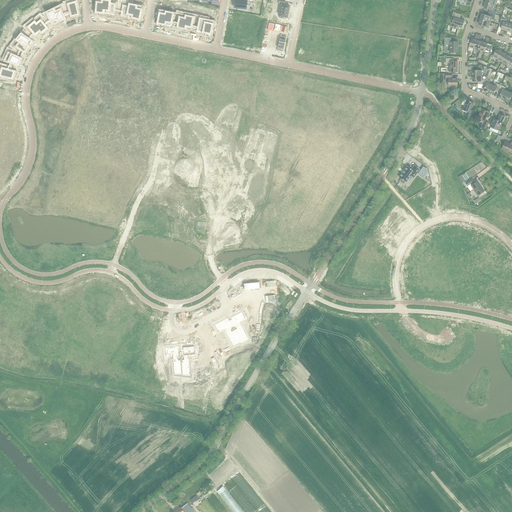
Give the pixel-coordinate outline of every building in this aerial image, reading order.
[(75,0),(74,0),(65,3),(67,10),(70,9),(72,16),(78,15),(76,7),(77,6),(75,0)] [(109,1),(108,12),(113,13),(114,7),(117,7),(117,0),(108,0),(108,1),(109,1)] [(244,0),(234,0),(234,7),(246,9),(247,1),(253,1),(252,0),(244,0),(245,0),(244,0)] [(122,1),(120,8),(123,9),(122,15),(128,16),(130,5),(131,3),(122,1)] [(279,1),(278,4),(281,4),(279,15),(279,17),(283,18),(284,16),(287,17),(289,6),(285,5),(285,2),(279,1)] [(496,5),(486,2),(484,7),(490,10),(489,12),(496,14),(497,11),(494,10),(496,5)] [(61,5),(53,10),(58,20),(64,18),(62,14),(65,12),(61,5)] [(135,6),(133,17),(139,18),(140,12),(141,12),(142,7),(135,6)] [(53,10),(44,14),(47,19),(50,18),(53,23),(58,20),(53,10)] [(159,11),(158,15),(160,16),(158,22),(164,23),(166,12),(159,11)] [(166,12),(164,23),(170,25),(171,19),(175,19),(176,14),(166,12)] [(178,12),(176,18),(180,19),(178,26),(184,27),(187,14),(178,12)] [(453,17),(455,12),(453,12),(450,19),(452,20),(451,23),(454,24),(453,27),(455,28),(456,29),(456,28),(458,29),(459,27),(462,28),(463,23),(464,23),(465,21),(453,17)] [(482,13),(480,19),(490,22),(491,19),(494,20),(496,14),(489,12),(489,15),(482,13)] [(187,14),(184,27),(190,29),(191,23),(194,23),(196,16),(187,14)] [(40,15),(33,21),(41,32),(46,28),(42,23),(45,21),(40,15)] [(197,16),(196,24),(199,24),(198,30),(204,31),(206,20),(207,20),(207,18),(197,16)] [(499,26),(502,27),(501,29),(507,31),(509,23),(506,22),(506,20),(501,18),(499,26)] [(490,22),(480,19),(478,24),(485,26),(484,29),(490,31),(492,26),(489,25),(490,22)] [(206,20),(204,31),(210,33),(211,27),(214,28),(216,21),(207,20),(206,20)] [(33,21),(25,27),(29,32),(32,30),(37,35),(41,32),(33,21)] [(231,30),(230,38),(236,39),(237,32),(241,33),(242,25),(232,23),(230,30),(231,30)] [(245,26),(243,33),(246,34),(245,40),(251,41),(253,30),(254,30),(254,28),(245,26)] [(253,30),(251,41),(257,42),(258,37),(261,37),(263,32),(254,30),(253,30)] [(266,30),(264,38),(267,38),(266,44),(272,45),(274,34),(275,34),(275,32),(266,30)] [(18,39),(28,46),(31,41),(26,38),(28,35),(23,31),(18,39)] [(274,34),(272,45),(278,47),(279,41),(282,42),(283,36),(275,34),(274,34)] [(458,52),(458,41),(451,41),(451,37),(444,37),(444,45),(449,45),(449,52),(458,52)] [(17,38),(11,46),(17,50),(19,48),(24,51),(28,46),(18,39),(17,38)] [(469,47),(474,48),(477,39),(472,38),(469,47)] [(477,39),(474,48),(480,50),(482,41),(477,39)] [(313,42),(311,53),(316,55),(318,49),(321,49),(322,42),(313,40),(313,42)] [(482,41),(480,50),(485,52),(488,42),(482,41)] [(324,42),(322,50),(326,50),(325,56),(330,57),(333,44),(324,42)] [(488,42),(485,52),(484,55),(487,56),(488,53),(490,53),(493,44),(488,42)] [(333,44),(330,57),(336,59),(337,54),(341,55),(342,46),(333,44)] [(344,46),(342,54),(346,54),(345,60),(350,61),(353,50),(354,48),(344,46)] [(493,56),(497,59),(503,51),(498,48),(493,56)] [(10,50),(6,60),(11,63),(11,61),(17,64),(20,59),(14,56),(16,53),(10,50)] [(353,50),(350,61),(356,63),(357,57),(361,58),(362,52),(353,50)] [(503,51),(497,59),(502,62),(507,54),(503,51)] [(373,55),(370,66),(376,67),(377,61),(381,62),(382,54),(373,52),(372,54),(373,55)] [(363,53),(362,58),(366,59),(365,64),(370,66),(373,55),(372,54),(363,53)] [(507,54),(502,62),(507,65),(511,56),(507,54)] [(383,57),(382,63),(385,64),(384,68),(390,70),(393,59),(383,57)] [(457,72),(457,61),(453,61),(453,58),(445,58),(445,63),(449,63),(449,72),(457,72)] [(393,59),(390,70),(396,71),(397,67),(400,68),(402,61),(393,59)] [(1,65),(0,67),(0,75),(5,77),(5,76),(13,78),(14,72),(8,70),(8,67),(1,65)] [(473,70),(472,75),(482,76),(482,72),(484,72),(485,67),(478,67),(478,70),(473,70)] [(457,83),(457,78),(452,78),(452,75),(445,75),(445,80),(448,80),(448,86),(451,86),(451,88),(457,88),(457,83)] [(482,76),(472,75),(472,81),(478,81),(478,84),(483,84),(485,79),(481,79),(482,76)] [(485,79),(483,84),(486,86),(484,90),(489,93),(492,84),(489,83),(490,80),(486,78),(485,79)] [(0,91),(11,92),(11,86),(5,86),(6,82),(0,81),(0,91)] [(492,84),(489,93),(494,95),(496,90),(499,91),(501,85),(497,83),(495,86),(492,84)] [(501,85),(499,91),(501,92),(499,97),(504,99),(508,91),(505,90),(506,87),(501,85)] [(0,100),(4,101),(5,98),(11,98),(11,92),(0,91),(0,100)] [(466,100),(462,109),(469,112),(468,115),(471,116),(473,111),(470,109),(473,103),(466,100)] [(5,104),(0,104),(0,113),(0,114),(12,112),(11,106),(5,107),(5,104)] [(484,121),(489,111),(482,108),(478,118),(484,121)] [(0,113),(0,122),(0,124),(8,122),(7,119),(13,118),(12,112),(0,114),(0,113)] [(490,127),(491,127),(490,130),(494,131),(495,128),(499,130),(505,116),(500,114),(499,117),(497,120),(494,118),(490,127)] [(8,125),(1,126),(3,137),(9,136),(9,135),(17,133),(16,127),(9,128),(8,125)] [(429,138),(423,145),(436,156),(442,148),(429,138)] [(511,140),(511,143),(505,141),(502,149),(511,153),(511,152),(511,140)] [(6,142),(4,151),(16,153),(17,148),(13,147),(14,143),(6,142)] [(4,151),(2,160),(8,161),(9,158),(15,159),(16,153),(4,151)] [(443,152),(437,160),(441,163),(443,161),(453,169),(452,171),(455,174),(461,167),(458,164),(459,162),(456,159),(457,159),(454,157),(453,157),(449,154),(447,156),(443,152)] [(407,166),(399,177),(401,179),(400,181),(403,183),(405,181),(406,182),(410,176),(413,178),(420,169),(414,165),(411,169),(407,166)] [(478,181),(471,185),(469,187),(471,189),(473,188),(477,195),(484,191),(478,181)] [(6,320),(3,332),(5,332),(8,333),(7,336),(18,339),(19,336),(24,337),(27,325),(23,324),(26,312),(13,308),(10,321),(6,320)] [(227,317),(214,324),(218,332),(224,329),(233,346),(240,342),(241,343),(248,339),(239,323),(245,319),(241,312),(230,317),(231,319),(229,321),(227,317)] [(78,316),(62,319),(65,342),(66,342),(67,345),(73,344),(73,341),(81,340),(78,316)] [(139,329),(126,323),(121,335),(117,333),(112,345),(117,347),(116,350),(127,354),(128,352),(132,354),(138,342),(134,341),(139,329)] [(180,346),(165,347),(166,355),(173,355),(174,374),(182,373),(182,375),(191,374),(189,355),(195,354),(195,346),(183,347),(183,349),(180,349),(180,346)] [(180,507),(173,511),(194,511),(188,503),(182,508),(180,507)]
